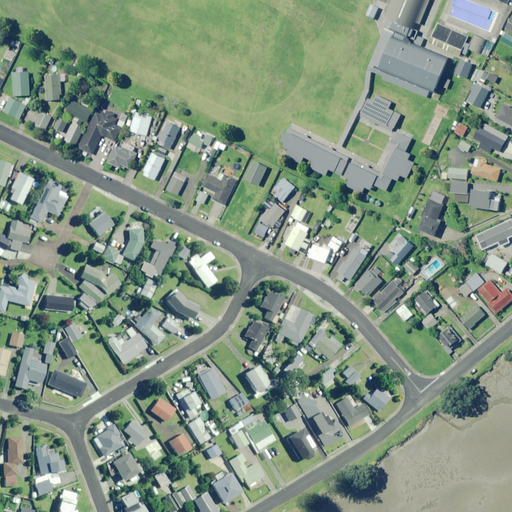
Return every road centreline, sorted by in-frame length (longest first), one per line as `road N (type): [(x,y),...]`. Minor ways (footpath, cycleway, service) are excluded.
road 1 (residential): [(258,258),(218,330),(70,422)]
road 2 (residential): [(258,258),(344,307),(424,397)]
road 3 (residential): [(258,511),(424,397)]
road 4 (residential): [(91,177),(258,258)]
